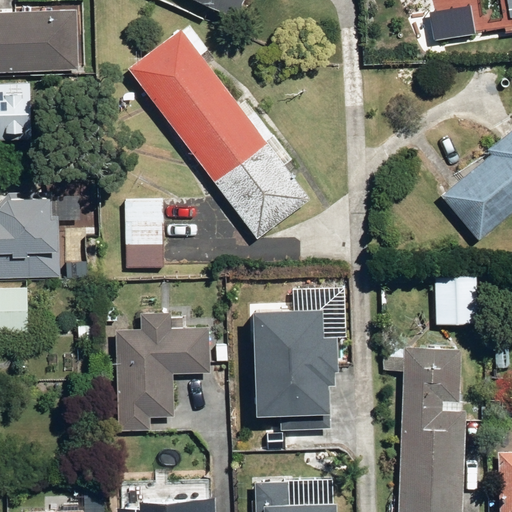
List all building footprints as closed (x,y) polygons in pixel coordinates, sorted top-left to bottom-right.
[(244,0),(204,0),(239,15),(244,0)] [(79,9),(0,9),(0,72),(79,72),(79,9)] [(210,45),(191,20),(132,66),(261,232),(311,194),(290,167),(301,158),(258,103),(248,110),(202,51),(210,45)] [(30,81),(0,81),(0,136),(32,136),(30,81)] [(511,210),(511,124),(489,143),(494,148),(442,190),(480,237),(511,210)] [(0,278),(64,280),(66,185),(0,183),(0,278)] [(166,195),(127,194),(126,264),(165,264),(166,195)] [(479,273),(434,273),(434,322),(479,322),(479,273)] [(33,285),(0,285),(0,330),(34,330),(33,285)] [(327,303),(255,303),(255,411),(330,411),(330,378),(339,378),(339,330),(327,330),(327,303)] [(184,308),(142,306),(142,325),(122,324),(117,428),(143,429),(154,430),(155,415),(172,416),(174,372),(211,374),(214,323),(183,322),(184,308)] [(469,346),(384,343),(383,368),(405,368),(398,511),(460,511),(465,401),(467,401),(469,346)] [(141,476),(143,429),(117,428),(115,475),(141,476)] [(511,511),(511,448),(503,449),(502,511),(511,511)] [(293,477),(256,477),(255,511),(340,511),(340,497),(293,497),(293,477)]
